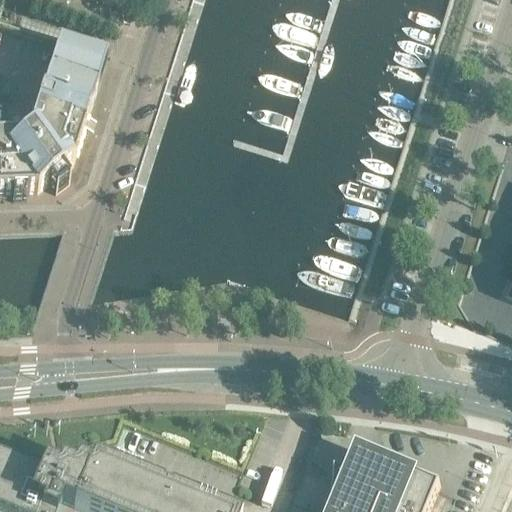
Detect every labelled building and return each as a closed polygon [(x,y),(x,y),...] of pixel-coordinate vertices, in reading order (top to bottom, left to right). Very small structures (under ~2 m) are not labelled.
[(83,0),(122,12),(125,0),(83,0)] [(25,151),(0,152),(0,197),(12,197),(12,204),(25,204),(25,197),(37,196),(48,188),(55,197),(69,186),(62,177),(73,168),(107,61),(59,45),(25,151)] [(0,460),(0,511),(202,511),(169,498),(168,500),(161,497),(162,495),(91,467),(88,474),(76,469),(73,476),(60,470),(57,477),(44,471),(41,478),(0,460)] [(333,511),(430,511),(441,488),(410,475),(410,476),(413,478),(411,483),(361,478),(362,462),(354,482),(337,475),(333,511)] [(511,511),(511,500),(495,494),(487,511),(511,511)]
